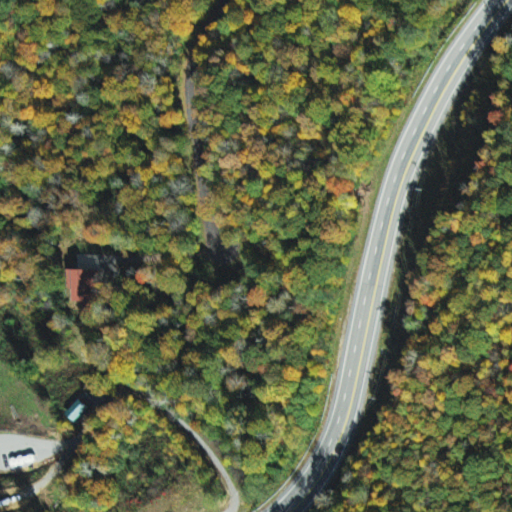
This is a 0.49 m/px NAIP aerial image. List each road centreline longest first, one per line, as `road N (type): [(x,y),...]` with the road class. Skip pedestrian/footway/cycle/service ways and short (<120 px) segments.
road 1 (primary): [(285,511),(335,441),(419,141),(510,0)]
road 2 (residential): [(226,0),(197,44),(187,85),(207,216),(220,246)]
